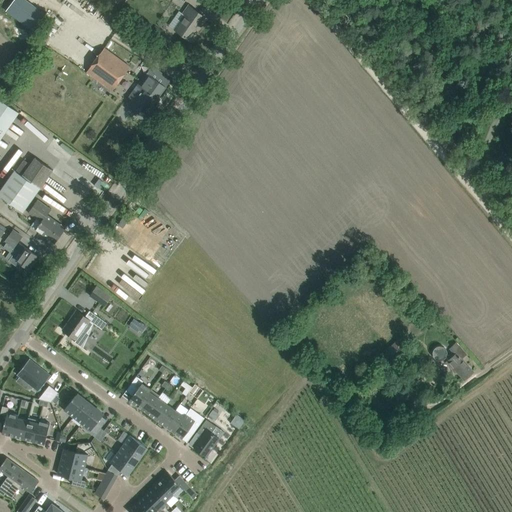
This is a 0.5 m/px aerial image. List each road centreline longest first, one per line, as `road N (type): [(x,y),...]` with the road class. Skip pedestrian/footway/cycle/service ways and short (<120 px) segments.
road 1 (tertiary): [(19,335),(258,0)]
road 2 (unclassified): [(313,0),(511,236)]
road 3 (residential): [(19,335),(175,448)]
